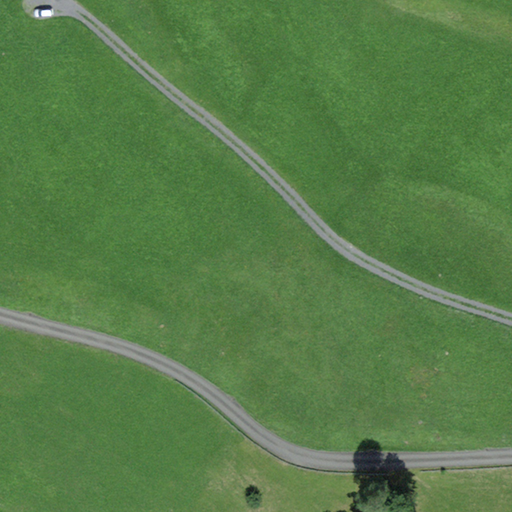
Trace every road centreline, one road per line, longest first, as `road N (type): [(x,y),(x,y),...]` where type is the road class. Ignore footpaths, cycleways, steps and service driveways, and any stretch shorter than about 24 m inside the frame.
road 1 (track): [(57,0),(222,132),(347,252),(511,320)]
road 2 (unclassified): [(0,314),(160,362),(300,457),(511,457)]
